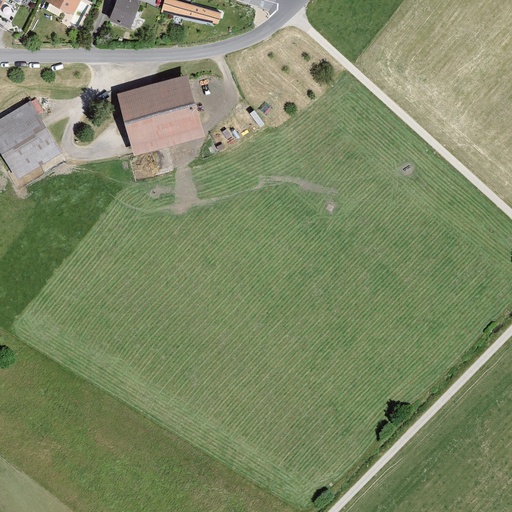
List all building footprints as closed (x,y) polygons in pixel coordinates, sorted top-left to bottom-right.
[(79,0),(49,0),(73,12),(79,0)] [(140,0),(115,0),(109,17),(130,25),(140,0)] [(221,10),(181,0),(164,0),(161,11),(218,22),(221,10)] [(195,62),(119,82),(137,145),(212,124),(195,62)] [(65,143),(32,91),(0,111),(0,140),(19,171),(65,143)]
